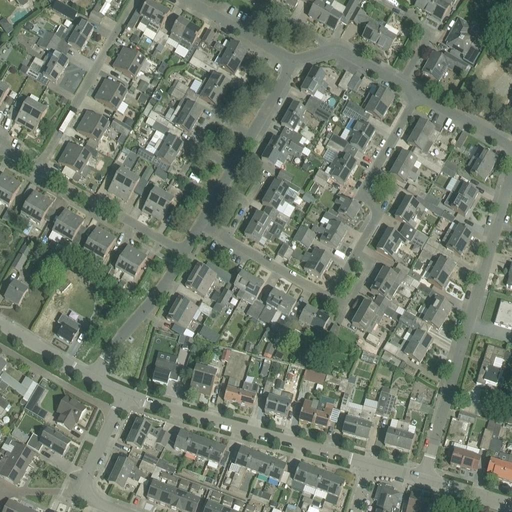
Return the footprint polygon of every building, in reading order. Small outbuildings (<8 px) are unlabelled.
[(100,0),(105,3),(109,5),(117,10),(122,0),(100,0)] [(295,9),(300,0),(283,0),(282,2),(295,9)] [(334,3),(329,0),(325,0),(324,0),(318,0),(309,17),(322,25),(330,10),(334,3)] [(335,32),(340,23),(347,27),(357,10),(359,5),(354,2),(351,0),(342,16),(330,10),(322,25),(335,32)] [(436,0),(419,0),(415,8),(428,15),(437,0),(436,0)] [(437,0),(428,15),(441,22),(449,8),(449,7),(452,2),(448,0),(444,0),(443,4),(437,0)] [(147,29),(159,8),(149,2),(140,17),(143,19),(140,25),(147,29)] [(52,10),(73,22),(78,15),(57,3),(52,10)] [(93,12),(98,15),(102,8),(97,6),(93,12)] [(170,15),(159,8),(147,29),(152,31),(155,26),(161,30),(170,15)] [(357,10),(347,27),(350,22),(357,26),(358,24),(368,30),(363,39),(375,46),(387,26),(386,26),(384,29),(363,17),(365,14),(364,14),(357,10)] [(104,19),(98,15),(93,12),(89,19),(100,25),(104,19)] [(134,17),(127,28),(133,31),(139,20),(134,17)] [(178,47),(179,47),(191,27),(180,20),(177,25),(171,35),(182,41),(178,47)] [(449,48),(455,51),(451,52),(449,56),(462,63),(463,61),(473,67),(481,53),(471,47),(474,42),(473,38),(469,36),(471,33),(470,30),(471,27),(461,22),(458,23),(450,36),(451,40),(448,45),(449,48)] [(28,23),(25,29),(30,32),(33,26),(28,23)] [(83,40),(88,42),(94,31),(81,24),(77,30),(71,26),(68,31),(83,40)] [(9,25),(2,30),(8,37),(14,33),(9,25)] [(387,26),(375,46),(388,53),(397,39),(396,38),(399,33),(390,28),(387,26)] [(196,53),(191,50),(193,47),(201,33),(191,27),(179,47),(188,53),(184,60),(190,64),(193,59),(196,53)] [(88,42),(83,40),(68,31),(66,36),(63,35),(60,40),(45,32),(42,39),(57,48),(61,42),(81,54),(88,42)] [(153,43),(159,46),(165,35),(159,32),(153,43)] [(209,47),(210,44),(215,36),(208,32),(202,43),(209,47)] [(165,35),(159,46),(164,49),(170,38),(165,35)] [(140,39),(134,36),(130,42),(137,46),(140,39)] [(43,63),(63,74),(69,63),(56,55),(55,56),(53,55),(57,48),(42,39),(41,39),(40,39),(37,46),(50,53),(46,59),(45,58),(43,63)] [(229,51),(224,48),(217,44),(214,50),(221,54),(241,65),(247,54),(232,45),(229,51)] [(120,60),(125,63),(141,72),(146,62),(124,50),(122,54),(123,55),(120,60)] [(197,52),(196,53),(193,59),(203,65),(207,57),(197,52)] [(218,59),(223,62),(219,68),(234,76),(241,65),(221,54),(218,59)] [(446,54),(443,59),(434,54),(433,55),(435,55),(429,65),(428,64),(423,73),(439,82),(447,68),(453,71),(454,68),(464,74),(468,67),(462,63),(449,56),(446,54)] [(193,59),(190,64),(189,65),(200,72),(204,65),(203,65),(193,59)] [(113,69),(119,72),(135,81),(141,72),(125,63),(120,60),(118,65),(116,64),(113,69)] [(56,85),(63,74),(43,63),(40,68),(46,72),(43,78),(56,85)] [(169,68),(163,64),(157,74),(164,77),(169,68)] [(37,82),(41,76),(23,66),(20,73),(37,82)] [(307,81),(326,92),(328,87),(323,84),(326,78),(313,70),(307,81)] [(229,85),(225,83),(214,77),(211,83),(206,80),(203,85),(223,97),(229,85)] [(354,92),(360,81),(354,77),(352,82),(348,89),(354,92)] [(352,82),(344,78),(338,88),(346,92),(348,89),(352,82)] [(138,90),(145,93),(150,85),(143,81),(138,90)] [(301,92),(314,99),(317,93),(323,96),(326,92),(307,81),(301,92)] [(102,92),(122,104),(128,94),(106,82),(103,86),(105,87),(102,92)] [(190,90),(179,83),(175,90),(182,94),(186,96),(190,90)] [(0,107),(9,90),(0,85),(0,107)] [(196,96),(201,99),(216,108),(223,97),(203,85),(199,91),(196,96)] [(186,96),(182,94),(175,90),(171,97),(178,101),(181,102),(182,101),(183,102),(186,96)] [(373,90),(367,100),(387,111),(394,100),(378,91),(378,92),(373,90)] [(95,101),(117,113),(122,104),(102,92),(99,97),(97,96),(95,101)] [(145,106),(149,98),(141,93),(137,101),(145,106)] [(25,99),(20,96),(16,103),(21,106),(25,99)] [(14,102),(7,99),(4,104),(11,107),(14,102)] [(367,100),(369,107),(365,114),(381,122),(387,111),(367,100)] [(21,124),(26,127),(38,106),(28,101),(15,123),(20,126),(21,124)] [(181,102),(175,112),(196,124),(203,113),(183,102),(182,101),(181,102)] [(317,110),(331,118),(335,111),(321,103),(317,110)] [(349,103),(346,109),(357,115),(361,109),(349,103)] [(127,119),(134,111),(125,104),(118,113),(127,119)] [(148,105),(143,116),(149,119),(169,131),(179,137),(182,131),(190,136),(196,124),(175,112),(173,117),(170,122),(160,116),(160,117),(151,112),(154,108),(148,105)] [(287,116),(306,126),(309,121),(303,118),(306,112),(294,105),(287,116)] [(35,134),(38,128),(47,112),(38,106),(26,127),(31,130),(30,132),(35,134)] [(342,115),(356,124),(354,128),(351,133),(369,144),(375,133),(365,127),(357,122),(360,117),(357,115),(346,109),(342,115)] [(327,124),(331,118),(317,110),(313,116),(327,124)] [(84,124),(104,135),(110,126),(88,113),(85,118),(87,119),(84,124)] [(281,126),(294,134),(297,128),(303,131),(306,126),(287,116),(281,126)] [(131,129),(124,125),(113,119),(110,126),(109,128),(125,137),(129,139),(133,130),(131,129)] [(169,131),(149,119),(146,125),(153,129),(152,130),(157,133),(151,142),(157,146),(177,157),(184,146),(170,138),(169,139),(166,137),(169,131)] [(127,120),(124,125),(131,129),(134,123),(127,120)] [(428,142),(434,146),(443,130),(433,124),(430,128),(420,123),(420,124),(417,130),(415,129),(416,130),(414,134),(428,142)] [(95,151),(99,145),(104,135),(84,124),(81,129),(79,128),(77,132),(90,140),(87,146),(95,151)] [(291,140),(299,145),(303,138),(295,133),(291,140)] [(325,140),(326,141),(330,143),(334,136),(329,133),(325,140)] [(348,146),(350,147),(363,154),(369,144),(351,133),(348,138),(345,142),(349,144),(348,146)] [(422,153),(428,142),(414,134),(408,145),(408,144),(408,145),(422,153)] [(461,150),(468,137),(462,134),(455,147),(461,150)] [(330,143),(345,151),(348,146),(349,144),(345,142),(334,136),(330,143)] [(292,156),(294,152),(301,156),(305,148),(299,145),(291,140),(287,147),(274,139),(268,150),(286,161),(289,156),(291,157),(292,156)] [(341,158),(345,151),(330,143),(327,148),(326,149),(336,155),(341,158)] [(69,151),(66,156),(87,167),(92,158),(70,145),(67,149),(69,151)] [(154,166),(157,161),(171,169),(177,157),(157,146),(154,150),(148,147),(146,152),(141,149),(140,151),(137,156),(154,166)] [(274,168),(275,167),(278,162),(283,165),(284,166),(286,161),(268,150),(262,161),(274,168)] [(484,152),(477,164),(491,172),(497,161),(498,161),(484,152)] [(397,165),(415,175),(418,171),(413,168),(417,162),(403,154),(402,155),(403,155),(399,161),(398,160),(397,160),(399,161),(397,165)] [(333,165),(351,176),(357,165),(344,158),(344,159),(341,158),(336,155),(333,160),(334,160),(332,165),(333,165)] [(425,160),(442,170),(444,167),(445,165),(438,161),(428,155),(425,160)] [(87,167),(66,156),(63,161),(61,160),(59,164),(77,175),(74,180),(78,182),(87,167)] [(422,166),(432,172),(439,176),(441,173),(442,170),(425,160),(422,166)] [(468,167),(474,170),(470,176),(485,184),(485,183),(491,172),(477,164),(471,161),(468,167)] [(447,162),(445,165),(444,167),(457,175),(460,170),(447,162)] [(310,167),(304,164),(301,170),(307,173),(310,167)] [(320,172),(316,177),(327,184),(330,178),(332,179),(344,186),(351,176),(333,165),(330,170),(328,169),(325,175),(320,172)] [(404,184),(408,178),(416,183),(419,177),(415,175),(397,165),(391,176),(390,176),(404,184)] [(444,167),(442,170),(441,173),(454,180),(457,175),(444,167)] [(147,169),(141,179),(147,183),(154,173),(147,169)] [(160,179),(164,174),(157,169),(154,175),(160,179)] [(119,196),(130,176),(121,170),(108,193),(113,195),(114,193),(119,196)] [(290,185),(291,184),(294,178),(282,171),(278,178),(290,185)] [(2,175),(0,179),(0,201),(11,182),(6,179),(7,177),(2,175)] [(130,176),(119,196),(124,199),(123,201),(127,204),(134,193),(141,197),(147,186),(130,176)] [(324,189),(327,184),(316,177),(313,183),(324,189)] [(269,194),(273,196),(289,205),(290,205),(293,204),(297,196),(298,196),(300,194),(299,194),(300,191),(301,192),(301,191),(291,184),(290,185),(278,178),(269,194)] [(11,182),(0,201),(0,202),(9,208),(22,186),(18,184),(17,183),(16,185),(11,182)] [(457,182),(451,194),(472,206),(478,195),(479,195),(457,182)] [(189,189),(182,185),(179,191),(186,195),(189,189)] [(314,185),(309,193),(315,196),(319,188),(314,185)] [(406,191),(425,202),(428,196),(409,186),(406,191)] [(148,213),(153,216),(165,195),(155,190),(142,212),(147,215),(148,213)] [(21,215),(31,221),(42,200),(37,197),(38,195),(34,193),(28,203),(22,200),(18,207),(24,210),(21,215)] [(289,205),(273,196),(269,194),(262,205),(278,214),(276,219),(287,225),(290,219),(283,216),(289,205)] [(448,199),(444,206),(451,210),(465,218),(466,217),(472,206),(473,207),(472,206),(451,194),(448,199)] [(165,195),(153,216),(158,219),(157,221),(162,223),(175,201),(165,195)] [(432,206),(437,209),(440,203),(428,196),(425,202),(432,206)] [(360,210),(356,207),(339,198),(336,205),(342,209),(338,215),(352,223),(360,210)] [(42,200),(31,221),(40,226),(53,204),(49,202),(48,203),(42,200)] [(400,210),(417,219),(422,222),(426,214),(424,212),(425,211),(406,200),(400,210)] [(441,218),(444,213),(437,209),(434,214),(441,218)] [(8,210),(2,221),(7,224),(14,213),(8,210)] [(395,219),(414,230),(417,226),(414,224),(417,219),(400,210),(395,219)] [(62,239),(71,223),(74,218),(69,215),(70,213),(65,211),(53,233),(62,239)] [(444,213),(441,218),(453,224),(455,219),(444,213)] [(257,214),(251,225),(272,237),(277,227),(283,231),(287,225),(276,219),(273,223),(257,214)] [(320,230),(342,242),(348,232),(334,224),(336,220),(325,214),(323,218),(331,223),(328,229),(322,225),(320,230)] [(74,218),(71,223),(62,239),(77,247),(81,241),(76,238),(85,222),(80,220),(79,221),(74,218)] [(30,223),(23,235),(27,237),(34,226),(30,223)] [(453,224),(446,236),(467,247),(473,236),(459,228),(453,224)] [(272,237),(251,225),(245,237),(259,245),(262,238),(269,242),(272,237)] [(5,235),(11,238),(14,232),(8,229),(5,235)] [(97,229),(93,235),(84,251),(94,257),(103,241),(105,236),(100,233),(101,231),(97,229)] [(297,235),(312,243),(315,236),(301,229),(297,235)] [(336,252),(342,242),(320,230),(318,234),(323,237),(320,242),(336,252)] [(382,242),(399,251),(402,245),(405,247),(407,243),(388,232),(382,242)] [(429,240),(417,233),(414,238),(426,245),(429,240)] [(308,249),(312,243),(297,235),(294,242),(308,249)] [(105,236),(103,241),(94,257),(103,262),(116,240),(112,238),(111,239),(105,236)] [(449,246),(446,250),(447,251),(461,259),(467,247),(463,245),(446,236),(442,242),(449,246)] [(426,245),(414,238),(411,244),(423,251),(423,250),(426,245)] [(440,246),(429,240),(426,245),(437,251),(440,247),(440,246)] [(58,245),(52,241),(48,247),(54,251),(58,245)] [(377,251),(396,262),(399,257),(396,256),(399,251),(382,242),(377,251)] [(290,247),(284,244),(278,256),(283,259),(289,249),(290,247)] [(423,250),(434,257),(435,256),(437,251),(426,245),(423,250)] [(20,273),(27,260),(26,259),(31,251),(24,247),(12,269),(20,273)] [(128,247),(125,253),(115,269),(125,275),(137,255),(131,251),(132,250),(128,247)] [(72,253),(63,248),(60,255),(68,259),(72,253)] [(295,252),(289,249),(283,259),(289,262),(295,252)] [(304,258),(326,270),(332,260),(315,251),(312,257),(306,254),(304,258)] [(437,251),(435,256),(441,260),(448,264),(450,259),(437,251)] [(48,252),(44,259),(51,262),(54,255),(48,252)] [(137,255),(125,275),(135,280),(147,258),(143,256),(142,258),(137,255)] [(320,280),(326,270),(304,258),(302,262),(307,265),(304,271),(320,280)] [(455,268),(441,261),(441,260),(438,266),(431,263),(428,268),(449,279),(455,268)] [(420,272),(424,266),(417,262),(414,268),(420,272)] [(198,265),(192,277),(211,288),(217,278),(218,276),(198,265)] [(404,275),(408,278),(411,272),(399,265),(396,271),(404,275)] [(109,268),(103,280),(108,283),(115,271),(109,268)] [(432,276),(428,283),(442,291),(449,279),(428,268),(425,273),(432,276)] [(221,271),(218,276),(217,278),(228,285),(233,278),(221,271)] [(411,287),(412,285),(414,281),(408,278),(404,275),(401,280),(397,278),(397,279),(383,271),(380,277),(379,277),(379,278),(377,282),(396,293),(399,287),(400,287),(403,282),(411,287)] [(414,281),(419,284),(422,279),(411,272),(408,278),(414,281)] [(242,274),(239,278),(234,288),(241,291),(237,298),(242,301),(253,280),(242,274)] [(186,288),(190,290),(205,299),(211,288),(192,277),(186,288)] [(253,280),(242,301),(247,303),(252,307),(247,315),(253,319),(261,305),(255,302),(257,300),(264,286),(253,280)] [(371,293),(375,295),(385,301),(388,303),(385,308),(395,314),(399,308),(390,303),(396,293),(377,282),(375,286),(374,285),(374,286),(375,286),(371,293)] [(15,283),(10,291),(5,300),(18,308),(29,291),(15,283)] [(432,292),(421,285),(419,290),(418,291),(429,297),(432,292)] [(217,303),(222,294),(217,291),(212,300),(217,303)] [(225,291),(223,295),(222,294),(217,303),(218,304),(217,305),(224,309),(232,295),(225,291)] [(273,309),(269,316),(266,321),(271,323),(269,326),(270,326),(285,298),(274,292),(266,306),(273,309)] [(192,320),(199,309),(180,298),(173,310),(192,320)] [(283,315),(289,318),(297,304),(285,298),(270,326),(275,329),(283,315)] [(430,312),(445,321),(452,310),(437,301),(430,312)] [(494,325),(511,330),(511,305),(501,302),(498,313),(500,313),(496,325),(495,325),(494,325)] [(395,314),(385,308),(382,314),(365,304),(361,310),(360,310),(360,311),(361,311),(358,315),(378,326),(384,316),(392,320),(395,314)] [(261,305),(253,319),(258,322),(266,308),(261,305)] [(421,315),(418,320),(425,324),(439,332),(445,321),(430,312),(421,307),(418,313),(421,315)] [(293,321),(287,332),(293,335),(295,331),(306,337),(307,335),(318,314),(307,308),(299,322),(300,322),(299,324),(293,321)] [(167,321),(186,332),(192,320),(173,310),(167,321)] [(413,324),(416,318),(405,312),(405,313),(402,318),(413,324)] [(318,314),(307,335),(328,347),(331,335),(324,331),(330,321),(318,314)] [(352,325),(357,328),(366,334),(367,333),(370,335),(366,341),(377,347),(380,341),(371,336),(377,326),(378,326),(358,315),(356,319),(356,318),(355,319),(356,319),(352,325)] [(399,323),(404,326),(410,329),(419,335),(422,329),(413,324),(402,318),(399,323)] [(65,327),(64,327),(58,337),(71,345),(77,334),(71,331),(75,323),(69,320),(65,327)] [(338,336),(340,328),(333,326),(331,335),(338,336)] [(204,328),(199,336),(215,345),(220,337),(204,328)] [(433,343),(419,335),(410,329),(407,334),(415,339),(411,345),(427,354),(433,343)] [(186,338),(183,350),(190,352),(194,340),(186,338)] [(247,344),(245,352),(253,355),(255,347),(247,344)] [(269,344),(265,353),(272,356),(276,347),(269,344)] [(396,358),(400,351),(387,344),(383,351),(396,358)] [(411,345),(405,356),(420,365),(427,354),(411,345)] [(505,361),(507,352),(488,346),(476,385),(485,388),(487,381),(497,384),(502,370),(494,367),(496,359),(505,361)] [(228,364),(231,353),(224,351),(221,362),(228,364)] [(165,363),(168,355),(161,352),(158,360),(165,363)] [(281,362),(284,356),(277,353),(275,358),(281,362)] [(385,354),(382,359),(390,363),(393,358),(385,354)] [(22,387),(14,381),(2,373),(7,367),(0,362),(0,381),(9,388),(24,399),(28,392),(33,383),(26,379),(22,387)] [(167,386),(169,381),(169,380),(178,383),(182,368),(157,362),(154,370),(156,371),(153,382),(167,386)] [(269,371),(271,365),(264,363),(262,369),(269,371)] [(210,398),(217,373),(218,368),(208,366),(207,370),(202,388),(200,393),(206,395),(206,397),(210,398)] [(200,393),(202,388),(207,370),(196,367),(189,392),(194,394),(195,391),(200,393)] [(302,381),(317,385),(320,374),(305,369),(304,375),(302,381)] [(328,376),(326,382),(325,383),(340,387),(339,392),(345,394),(340,411),(340,412),(348,384),(349,382),(328,376)] [(239,406),(240,401),(242,393),(233,390),(236,381),(230,379),(224,402),(239,406)] [(0,390),(4,394),(9,388),(0,381),(0,390)] [(284,388),(285,383),(278,381),(275,389),(283,391),(284,388)] [(354,386),(348,384),(340,412),(349,414),(347,420),(343,435),(355,438),(362,413),(357,411),(348,409),(354,386)] [(240,401),(239,406),(253,410),(259,387),(254,385),(251,395),(242,393),(240,401)] [(25,410),(44,421),(48,415),(38,409),(37,405),(45,392),(38,388),(25,410)] [(283,393),(276,391),(271,390),(269,398),(265,413),(276,416),(280,401),(283,393)] [(390,395),(381,393),(377,411),(364,407),(362,413),(355,438),(367,442),(371,427),(374,416),(383,418),(390,395)] [(280,401),(276,416),(287,419),(292,404),(291,404),(294,396),(289,395),(287,402),(280,401)] [(396,396),(390,395),(383,418),(389,420),(396,396)] [(10,405),(0,397),(0,406),(5,411),(10,405)] [(66,399),(58,413),(62,416),(57,424),(70,432),(75,423),(77,425),(86,410),(66,399)] [(423,405),(413,402),(410,401),(408,410),(420,413),(423,405)] [(299,423),(303,424),(313,427),(317,414),(310,413),(312,404),(305,402),(303,410),(302,410),(299,423)] [(320,404),(318,409),(317,414),(313,427),(327,431),(334,407),(327,405),(320,404)] [(476,418),(470,416),(461,413),(459,420),(474,424),(476,418)] [(156,445),(156,444),(165,448),(170,437),(162,433),(159,439),(149,435),(152,428),(137,422),(132,433),(156,445)] [(397,450),(404,424),(399,423),(396,434),(389,432),(385,446),(397,450)] [(497,441),(502,424),(497,423),(494,433),(488,452),(494,453),(492,461),(491,461),(487,475),(493,476),(493,478),(503,481),(507,467),(509,461),(508,461),(510,454),(500,451),(503,442),(497,441)] [(410,426),(404,424),(397,450),(409,453),(414,438),(407,436),(410,426)] [(33,436),(27,447),(39,454),(43,446),(62,458),(71,443),(48,430),(42,441),(33,436)] [(488,452),(494,433),(485,430),(479,449),(488,452)] [(12,436),(17,439),(20,434),(15,431),(12,436)] [(127,445),(141,451),(144,445),(154,450),(156,445),(132,433),(127,445)] [(174,450),(186,454),(192,438),(181,433),(174,450)] [(197,458),(200,450),(203,442),(192,438),(186,454),(197,458)] [(11,447),(9,446),(12,442),(8,439),(1,450),(6,453),(7,453),(12,455),(15,449),(11,447)] [(208,463),(212,454),(215,446),(203,442),(200,450),(197,458),(208,463)] [(12,455),(29,466),(35,455),(18,445),(13,443),(11,447),(15,449),(12,455)] [(454,445),(452,450),(450,449),(448,457),(452,459),(450,466),(461,469),(465,454),(466,449),(454,445)] [(215,446),(212,454),(208,463),(220,467),(226,450),(215,446)] [(235,467),(241,469),(239,475),(236,474),(229,492),(237,495),(239,491),(246,471),(251,459),(253,454),(241,450),(235,467)] [(23,476),(29,466),(12,455),(7,453),(5,457),(9,459),(6,466),(23,476)] [(253,454),(251,459),(246,471),(258,475),(264,458),(253,454)] [(481,458),(465,454),(461,469),(472,472),(472,471),(477,472),(481,458)] [(142,462),(156,468),(159,461),(146,455),(142,462)] [(269,479),(273,467),(275,463),(264,458),(258,475),(269,479)] [(131,474),(134,467),(120,461),(114,473),(139,484),(141,479),(131,474)] [(156,468),(142,462),(139,469),(153,475),(156,468)] [(0,476),(17,487),(23,476),(6,466),(1,463),(0,465),(0,476)] [(275,463),(273,467),(269,479),(280,484),(287,467),(275,463)] [(300,466),(298,471),(294,482),(305,487),(312,470),(300,466)] [(511,468),(507,467),(503,481),(511,483),(511,468)] [(156,468),(153,475),(151,479),(157,481),(162,470),(156,468)] [(312,470),(305,487),(316,491),(323,474),(312,470)] [(123,491),(126,485),(136,489),(139,484),(114,473),(109,484),(123,491)] [(323,474),(316,491),(328,495),(334,479),(323,474)] [(334,479),(328,495),(339,500),(345,483),(334,479)] [(148,500),(160,504),(161,500),(166,489),(154,484),(148,500)] [(142,499),(146,490),(147,488),(141,485),(136,497),(142,499)] [(399,511),(396,510),(400,495),(394,493),(395,489),(381,485),(379,486),(374,501),(378,502),(376,509),(386,511),(399,511)] [(166,489),(161,500),(160,504),(171,509),(177,493),(166,489)] [(210,492),(208,496),(220,501),(222,496),(210,492)] [(179,511),(182,511),(188,497),(177,493),(171,509),(179,511)] [(268,507),(271,496),(263,493),(261,499),(260,504),(268,507)] [(407,511),(426,511),(429,502),(418,499),(419,496),(412,494),(407,511)] [(250,500),(260,504),(261,499),(252,496),(250,500)] [(195,511),(199,502),(197,501),(188,497),(182,511),(195,511)] [(17,511),(20,506),(9,501),(3,511),(17,511)]
